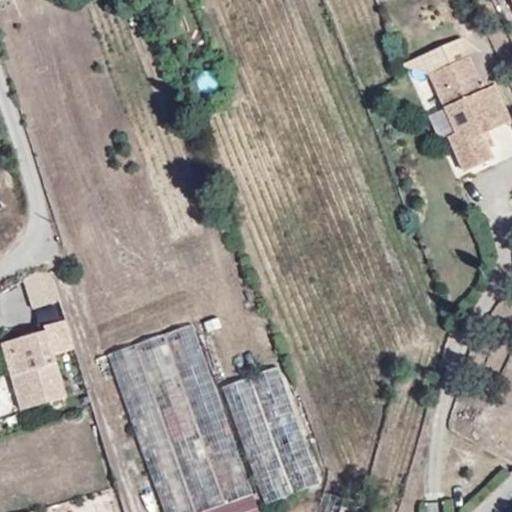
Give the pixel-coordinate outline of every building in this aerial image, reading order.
[(460,40),(442,48),(473,121),(503,108),(483,60),(471,65),(460,40)] [(473,121),(442,48),(424,58),(451,118),(445,121),(461,157),(484,147),(473,121)] [(54,328),(45,299),(25,305),(0,312),(0,379),(3,390),(47,376),(35,334),(54,328)] [(171,305),(87,332),(150,511),(218,511),(240,503),(171,305)] [(239,486),(297,467),(260,356),(200,374),(239,486)]
